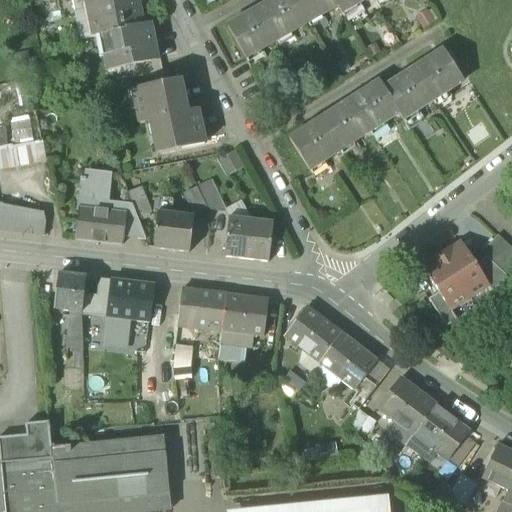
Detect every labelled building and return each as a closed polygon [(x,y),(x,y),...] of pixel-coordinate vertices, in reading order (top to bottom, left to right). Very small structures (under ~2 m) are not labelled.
[(71,0),(75,14),(83,12),(88,11),(87,4),(106,0),(71,0)] [(93,38),(101,36),(148,26),(147,18),(139,20),(134,0),(106,0),(87,4),(88,11),(93,38)] [(275,0),(227,28),(245,59),(337,7),(341,14),(365,0),(275,0)] [(414,18),(422,31),(434,23),(426,10),(414,18)] [(89,38),(93,38),(88,11),(83,12),(89,38)] [(83,12),(75,14),(80,40),(89,38),(83,12)] [(155,60),(148,26),(101,36),(109,72),(132,67),(155,62),(155,60)] [(289,140),(309,171),(398,114),(402,121),(462,82),(442,51),(383,90),(379,83),(289,140)] [(142,77),(143,76),(162,73),(159,59),(155,60),(155,62),(132,67),(134,78),(142,77)] [(168,71),(162,73),(143,76),(146,88),(170,83),(168,71)] [(150,123),(157,156),(181,151),(180,146),(203,141),(197,112),(186,114),(179,81),(170,83),(146,88),(132,91),(139,125),(150,123)] [(11,122),(12,139),(32,138),(31,120),(11,122)] [(7,148),(3,149),(0,149),(0,171),(7,170),(46,164),(41,143),(7,148)] [(235,152),(219,161),(227,177),(244,168),(235,152)] [(85,171),(84,179),(106,181),(103,212),(125,215),(126,205),(107,203),(110,174),(85,171)] [(77,211),(79,211),(79,210),(103,212),(106,181),(84,179),(81,178),(77,211)] [(211,182),(197,189),(208,211),(226,214),(225,211),(211,182)] [(193,219),(208,211),(197,189),(181,196),(193,219)] [(131,205),(136,219),(150,214),(142,190),(128,195),(131,205)] [(159,200),(157,215),(172,216),(174,202),(159,200)] [(226,214),(229,219),(251,222),(241,203),(225,211),(226,214)] [(0,205),(0,232),(45,237),(44,225),(43,213),(0,205)] [(123,239),(144,241),(136,219),(131,205),(126,205),(125,215),(126,215),(123,239)] [(125,215),(103,212),(79,210),(79,211),(76,240),(122,245),(123,239),(126,215),(125,215)] [(193,219),(172,216),(157,215),(153,249),(190,254),(193,219)] [(223,258),(268,263),(273,224),(251,222),(229,219),(228,219),(223,258)] [(482,254),(486,258),(477,268),(488,287),(491,292),(499,287),(504,292),(511,283),(511,250),(497,237),(482,254)] [(452,247),(440,254),(469,299),(488,287),(477,268),(461,244),(453,249),(452,247)] [(450,311),(469,299),(440,254),(429,262),(430,263),(422,269),(438,294),(449,312),(450,311)] [(70,312),(81,314),(83,297),(85,279),(79,278),(58,276),(54,310),(70,312)] [(81,314),(81,315),(106,318),(110,282),(99,281),(97,298),(83,297),(81,314)] [(130,322),(149,324),(153,286),(110,281),(110,282),(106,318),(106,319),(109,319),(130,322)] [(495,299),(491,292),(488,287),(469,299),(476,311),(495,299)] [(178,327),(221,333),(226,296),(183,291),(178,327)] [(428,300),(446,328),(457,321),(450,311),(449,312),(438,294),(428,300)] [(268,301),(226,296),(221,333),(253,337),(263,338),(268,301)] [(301,351),(320,365),(342,336),(306,308),(284,337),(301,351)] [(69,322),(82,322),(81,315),(81,314),(70,312),(69,322)] [(105,331),(104,345),(128,348),(129,334),(128,334),(130,322),(109,319),(108,331),(105,331)] [(74,350),(83,351),(82,322),(69,322),(67,350),(74,350)] [(253,337),(221,333),(219,347),(246,350),(252,351),(253,337)] [(342,335),(342,336),(320,365),(319,366),(341,382),(354,392),(364,379),(376,363),(377,362),(342,335)] [(175,356),(195,358),(197,346),(176,343),(175,356)] [(217,362),(243,365),(246,350),(219,347),(217,362)] [(83,362),(83,351),(74,350),(74,362),(83,362)] [(320,365),(301,351),(298,365),(312,375),(319,366),(320,365)] [(364,379),(367,381),(376,388),(388,372),(376,363),(364,379)] [(341,382),(319,366),(312,375),(333,392),(341,382)] [(305,385),(289,372),(283,380),(299,393),(305,385)] [(354,392),(357,394),(367,381),(364,379),(354,392)] [(400,427),(413,437),(435,407),(400,380),(378,410),(393,422),(400,427)] [(376,388),(367,381),(357,394),(349,404),(358,412),(376,388)] [(469,433),(435,407),(413,437),(436,455),(442,460),(447,463),(466,438),(469,433)] [(344,429),(354,437),(368,419),(359,412),(344,429)] [(393,422),(392,438),(400,427),(393,422)] [(0,439),(0,464),(52,460),(51,450),(48,423),(25,426),(26,437),(0,439)] [(405,447),(413,437),(400,427),(392,438),(405,447)] [(413,437),(405,447),(428,465),(436,455),(413,437)] [(475,445),(466,438),(447,463),(456,470),(475,445)] [(163,439),(51,450),(52,460),(0,464),(0,472),(3,511),(157,511),(170,511),(163,439)] [(315,450),(317,462),(337,459),(336,445),(315,448),(315,450)] [(509,492),(511,493),(511,453),(497,446),(482,479),(509,492)] [(392,447),(383,460),(391,466),(400,454),(392,447)] [(301,451),(303,463),(317,462),(315,450),(301,451)] [(448,481),(456,470),(447,463),(439,474),(448,481)] [(453,500),(459,504),(460,503),(472,482),(461,475),(452,490),(451,491),(453,500)] [(446,509),(453,500),(451,491),(452,490),(444,484),(441,488),(439,486),(431,497),(446,509)] [(499,511),(511,511),(511,493),(509,492),(499,511)] [(239,511),(366,511),(389,510),(388,498),(239,511)] [(453,500),(446,509),(450,511),(459,511),(464,506),(460,503),(459,504),(453,500)]
